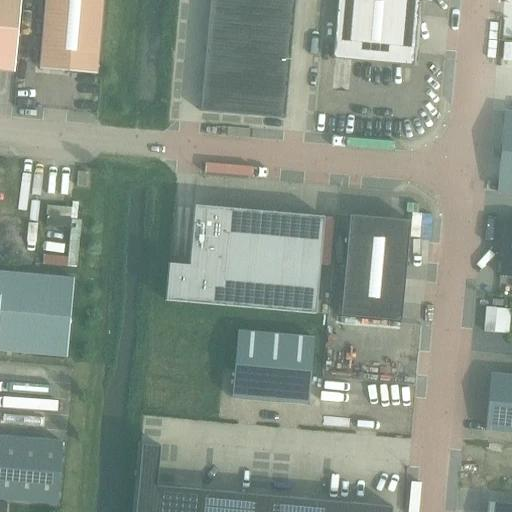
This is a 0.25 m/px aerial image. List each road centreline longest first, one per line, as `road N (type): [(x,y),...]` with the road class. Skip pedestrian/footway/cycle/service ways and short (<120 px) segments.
road 1 (unclassified): [(0,134),(464,176)]
road 2 (unclassified): [(464,176),(433,511)]
road 3 (unknown): [(436,474),(156,445)]
road 4 (unclassified): [(480,0),(464,176)]
